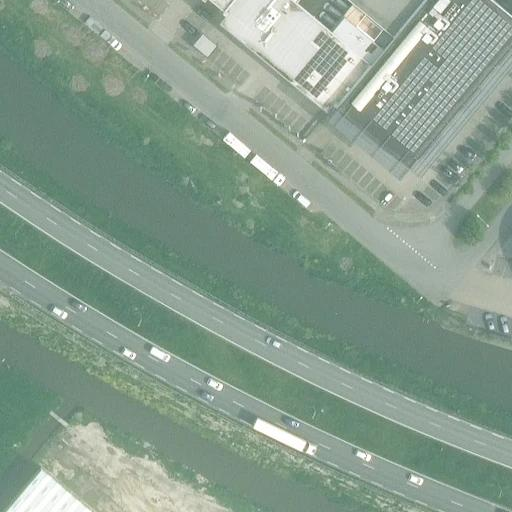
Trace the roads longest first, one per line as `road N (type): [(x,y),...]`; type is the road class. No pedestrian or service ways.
road 1 (primary): [(511,444),(254,322),(90,227),(0,156)]
road 2 (primary): [(474,511),(349,450),(223,371),(56,260),(0,211)]
road 3 (primary): [(0,267),(243,439),(372,511)]
road 4 (unclassified): [(410,262),(92,0)]
road 5 (primary): [(0,379),(198,511)]
road 6 (primary): [(280,511),(97,407)]
road 7 (unclassified): [(511,141),(410,262)]
road 8 (unclassified): [(410,262),(441,287),(511,203)]
road 9 (primary): [(0,307),(97,407)]
